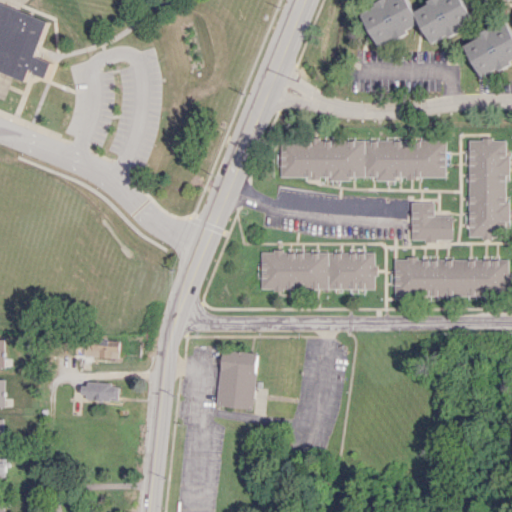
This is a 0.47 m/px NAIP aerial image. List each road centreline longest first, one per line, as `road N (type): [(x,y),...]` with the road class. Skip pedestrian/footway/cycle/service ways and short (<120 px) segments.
road 1 (tertiary): [(149,511),(181,298),(298,0)]
road 2 (residential): [(174,323),(511,321)]
road 3 (residential): [(201,244),(121,181),(0,131)]
road 4 (residential): [(328,104),(392,111),(511,102)]
